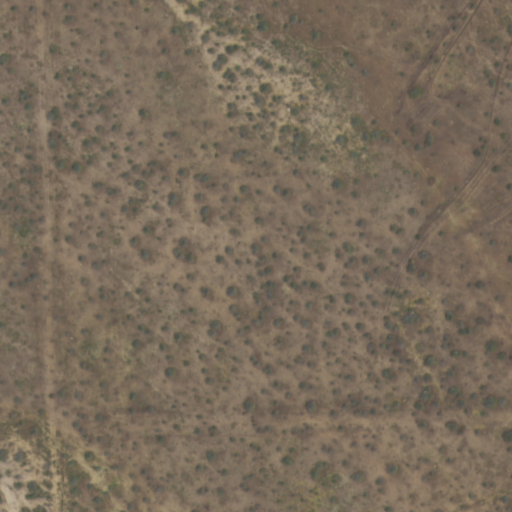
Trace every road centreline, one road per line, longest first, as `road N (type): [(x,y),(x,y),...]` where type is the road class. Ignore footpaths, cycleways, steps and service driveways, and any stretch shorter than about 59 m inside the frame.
road 1 (residential): [(39,0),(61,511)]
road 2 (residential): [(58,443),(511,434)]
